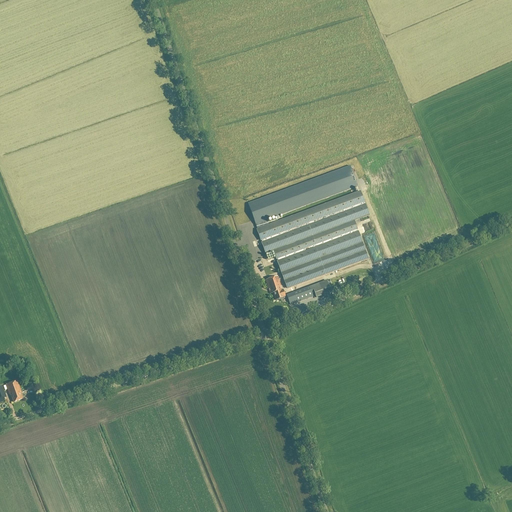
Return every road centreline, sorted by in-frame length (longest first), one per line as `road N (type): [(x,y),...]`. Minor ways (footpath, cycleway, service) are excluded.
road 1 (track): [(0,424),(265,334),(511,225)]
road 2 (unclassified): [(324,511),(153,0)]
